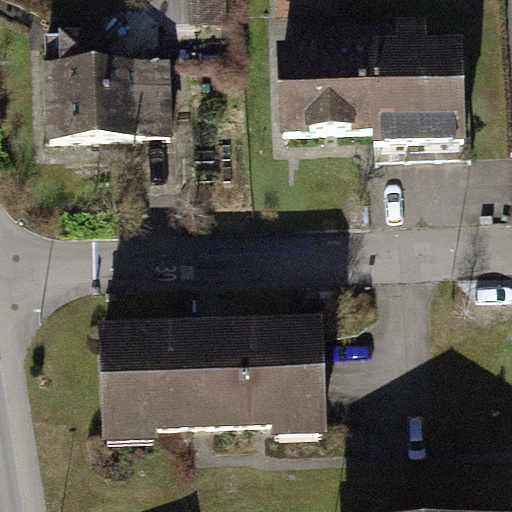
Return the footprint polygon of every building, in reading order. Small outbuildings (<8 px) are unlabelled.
[(224,0),(199,0),(201,27),(226,26),(224,0)] [(339,0),(284,0),(285,18),(340,16),(339,0)] [(313,58),(286,59),(288,139),(378,137),(378,168),(474,165),(473,104),(465,104),(463,53),(429,54),(429,34),(402,35),(402,56),(340,58),(339,42),(313,43),(313,58)] [(108,42),(51,44),(54,147),(174,144),(171,69),(109,71),(108,42)] [(108,346),(111,434),(325,428),(322,339),(108,346)]
